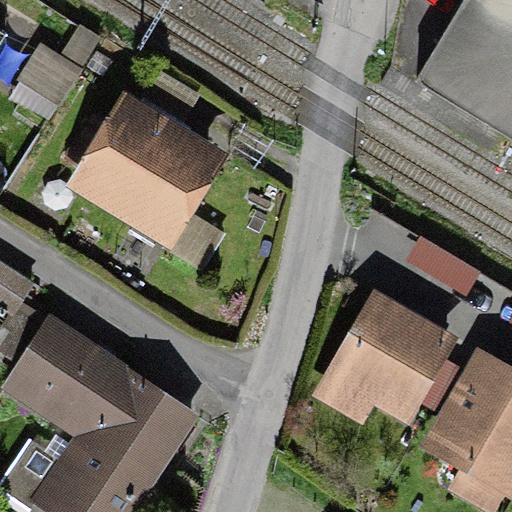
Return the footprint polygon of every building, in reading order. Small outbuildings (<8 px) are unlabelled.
[(511,0),(463,0),(419,67),(511,129),(511,0)] [(208,169),(130,122),(92,184),(170,231),(208,169)] [(33,296),(0,274),(0,329),(7,335),(33,296)] [(451,351),(376,308),(323,401),(365,425),(377,405),(410,424),(451,351)] [(0,499),(20,511),(137,511),(189,431),(40,337),(0,400),(0,401),(68,445),(54,467),(30,452),(0,499)] [(511,485),(511,384),(480,366),(436,442),(511,486),(511,485)]
